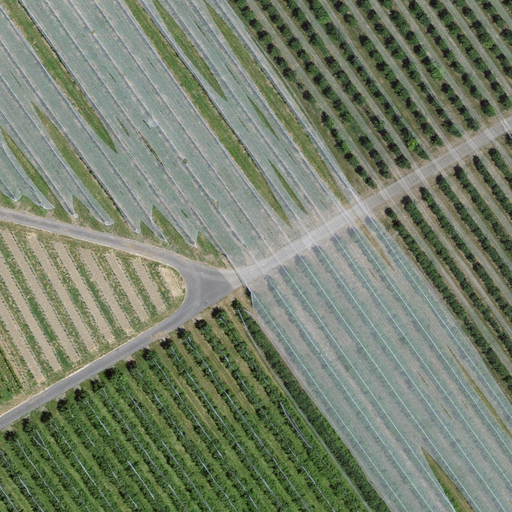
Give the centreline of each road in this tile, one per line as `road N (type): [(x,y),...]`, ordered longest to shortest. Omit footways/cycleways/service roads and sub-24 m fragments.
road 1 (track): [(511,119),(223,286),(171,260),(0,217)]
road 2 (track): [(0,418),(223,286)]
